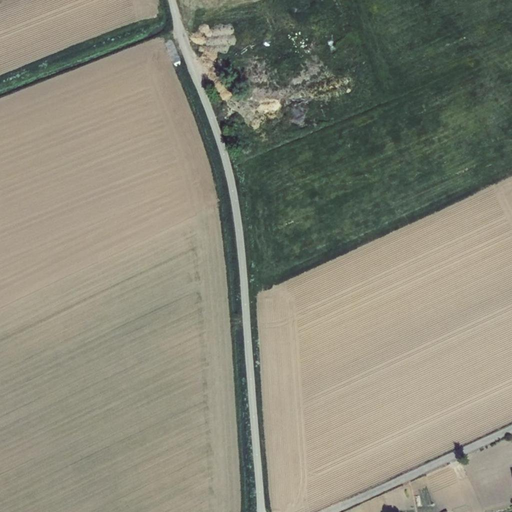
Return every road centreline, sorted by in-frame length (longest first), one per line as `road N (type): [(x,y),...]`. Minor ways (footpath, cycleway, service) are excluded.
road 1 (unclassified): [(172,0),(234,198),(260,511)]
road 2 (track): [(511,429),(327,511)]
